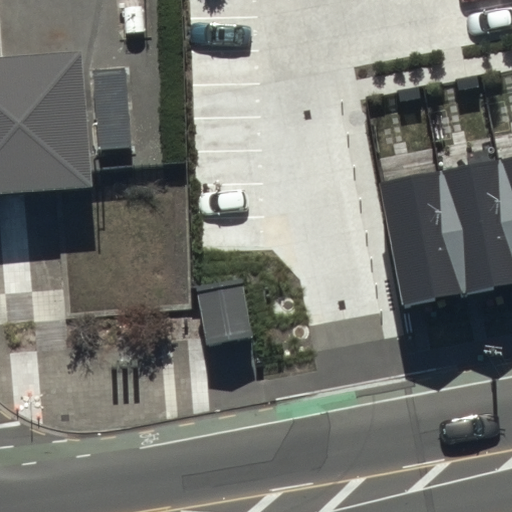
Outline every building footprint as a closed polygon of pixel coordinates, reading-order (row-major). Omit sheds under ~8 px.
[(195,37),(230,227),(348,205),(342,171),(432,154),(420,91),(454,84),(438,0),(353,0),(304,9),(309,37),(282,42),(278,21),(195,37)] [(76,68),(0,74),(0,223),(64,218),(99,215),(96,186),(96,180),(95,167),(137,163),(129,74),(77,78),(76,68)] [(511,169),(501,172),(511,232),(511,169)] [(511,313),(511,232),(501,172),(442,183),(468,322),(511,313)] [(468,322),(442,183),(384,194),(410,333),(468,322)] [(250,275),(208,281),(219,363),(261,357),(250,275)]
